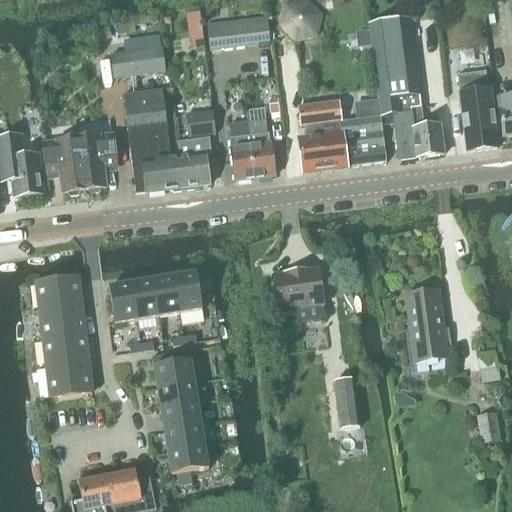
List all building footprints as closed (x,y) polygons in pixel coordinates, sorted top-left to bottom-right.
[(294,43),(317,37),(323,16),(307,0),(285,6),(279,27),(294,43)] [(116,25),(116,27),(119,37),(122,36),(136,33),(135,28),(158,23),(157,16),(133,22),(116,25)] [(209,51),(269,44),(266,20),(206,27),(209,51)] [(380,120),(393,118),(399,164),(443,158),(439,127),(423,128),(410,22),(369,27),(380,120)] [(98,44),(111,39),(108,30),(95,35),(98,44)] [(201,31),(188,33),(190,51),(203,49),(201,31)] [(109,56),(112,80),(163,73),(160,49),(109,56)] [(488,92),(486,74),(458,78),(460,96),(467,155),(497,151),(490,92),(488,92)] [(184,194),(179,159),(171,160),(162,93),(123,98),(135,189),(146,188),(147,197),(171,194),(173,196),(184,194)] [(511,100),(498,101),(503,141),(511,139),(511,100)] [(380,120),(342,125),(339,104),(298,109),(300,131),(308,130),(309,139),(298,140),(303,176),(386,166),(380,120)] [(277,105),(268,107),(269,118),(279,117),(277,105)] [(213,114),(186,118),(189,140),(216,137),(213,114)] [(251,149),(255,183),(274,180),(269,137),(267,137),(266,123),(248,125),(249,139),(251,139),(252,149),(251,149)] [(236,185),(255,183),(251,149),(252,149),(251,139),(249,139),(248,125),(230,127),(232,141),(230,142),(236,185)] [(22,139),(0,141),(0,176),(1,185),(13,183),(15,201),(43,198),(39,157),(24,159),(22,139)] [(112,139),(92,141),(78,143),(84,195),(89,194),(91,198),(99,197),(99,193),(106,192),(103,172),(116,170),(112,139)] [(210,141),(177,145),(179,159),(184,194),(194,193),(197,190),(209,188),(206,160),(212,159),(210,141)] [(79,195),(84,195),(78,143),(43,147),(44,157),(47,179),(60,177),(62,197),(69,197),(70,200),(79,199),(79,195)] [(319,273),(274,279),(279,316),(296,314),(298,326),(325,323),(323,311),(319,273)] [(196,276),(174,279),(180,318),(202,314),(196,276)] [(79,278),(34,284),(38,313),(83,308),(79,278)] [(174,279),(152,283),(158,321),(180,318),(174,279)] [(152,283),(131,286),(137,325),(158,321),(152,283)] [(131,286),(109,290),(115,328),(137,325),(131,286)] [(415,368),(447,364),(438,294),(406,299),(415,368)] [(83,308),(38,313),(42,343),(87,337),(83,308)] [(87,337),(42,343),(45,372),(90,367),(87,337)] [(195,338),(184,340),(185,348),(196,346),(195,338)] [(184,340),(172,342),(173,350),(185,348),(184,340)] [(153,345),(140,347),(141,355),(154,353),(153,345)] [(140,347),(129,348),(130,356),(141,355),(140,347)] [(496,352),(478,355),(482,385),(500,382),(496,352)] [(190,354),(182,356),(184,365),(191,364),(190,354)] [(182,356),(175,357),(176,366),(184,365),(182,356)] [(175,357),(167,358),(169,367),(176,366),(175,357)] [(167,358),(160,359),(161,368),(169,367),(167,358)] [(160,359),(152,361),(153,370),(161,368),(160,359)] [(153,370),(156,392),(195,385),(191,364),(184,365),(176,366),(169,367),(161,368),(153,370)] [(90,367),(45,372),(49,402),(94,396),(90,367)] [(353,383),(333,385),(339,431),(358,428),(353,383)] [(195,385),(156,392),(160,413),(199,407),(195,385)] [(199,407),(160,413),(163,435),(202,429),(199,407)] [(496,416),(476,419),(481,448),(501,444),(496,416)] [(202,429),(163,435),(167,457),(206,450),(202,429)] [(206,450),(167,457),(170,478),(176,477),(178,490),(191,488),(189,475),(209,472),(206,450)] [(135,475),(105,481),(111,509),(112,509),(113,511),(156,511),(149,480),(136,483),(135,475)] [(105,511),(105,510),(111,509),(105,481),(78,487),(82,503),(70,506),(71,511),(105,511)]
